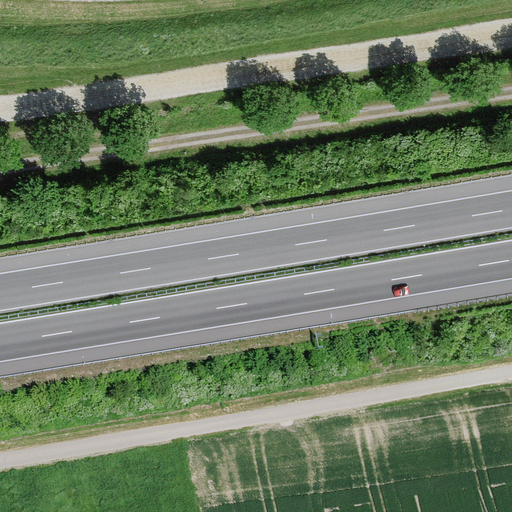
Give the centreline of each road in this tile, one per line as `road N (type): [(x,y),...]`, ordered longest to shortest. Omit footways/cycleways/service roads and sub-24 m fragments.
road 1 (track): [(511,371),(0,458)]
road 2 (motorway): [(0,342),(511,259)]
road 3 (motorway): [(511,209),(0,292)]
road 4 (track): [(511,92),(0,168)]
road 5 (track): [(0,106),(511,31)]
